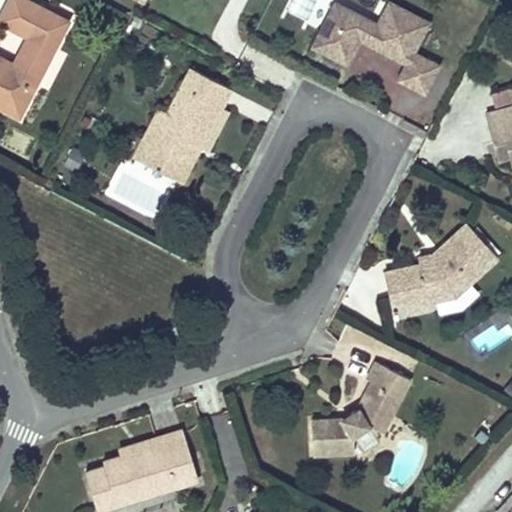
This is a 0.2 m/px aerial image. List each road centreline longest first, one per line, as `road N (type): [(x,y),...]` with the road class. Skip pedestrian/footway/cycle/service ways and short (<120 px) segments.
road 1 (residential): [(248,354),(281,342),(303,317),(390,144),(305,95),(226,252)]
road 2 (residential): [(25,425),(248,354)]
